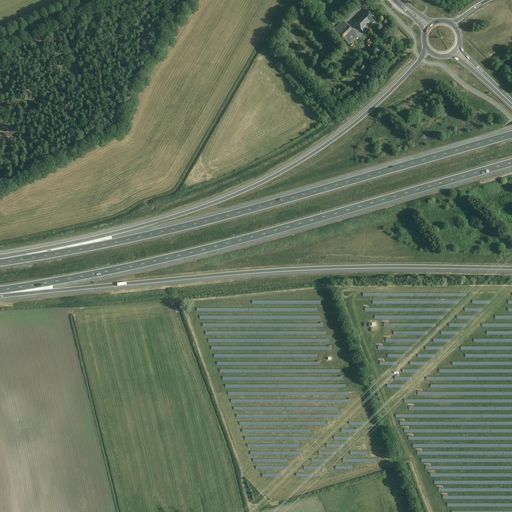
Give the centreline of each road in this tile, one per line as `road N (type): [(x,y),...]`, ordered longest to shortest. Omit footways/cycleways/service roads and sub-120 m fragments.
road 1 (motorway): [(511,134),(182,227),(0,263)]
road 2 (motorway): [(0,290),(226,244),(511,162)]
road 3 (motorway): [(0,291),(346,267),(511,268)]
road 4 (motorway): [(420,59),(348,128),(259,184),(166,219),(0,262)]
